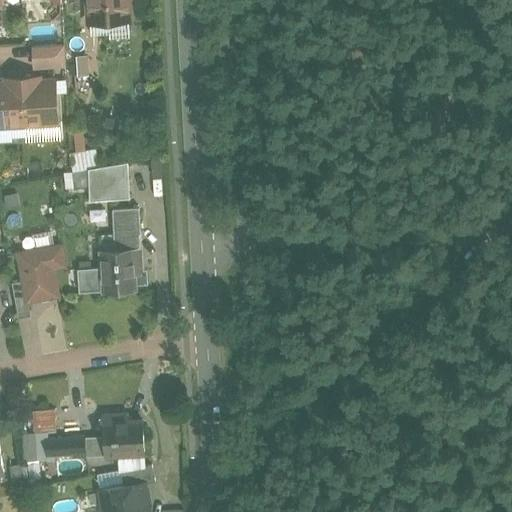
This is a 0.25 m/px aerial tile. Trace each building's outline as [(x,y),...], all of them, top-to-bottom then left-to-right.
[(89,0),(91,22),(129,19),(128,0),(89,0)] [(67,64),(66,43),(56,43),(57,65),(67,64)] [(85,74),(85,54),(73,54),(73,74),(85,74)] [(56,80),(32,81),(32,76),(24,77),(26,125),(40,125),(43,121),(58,121),(56,80)] [(24,77),(7,77),(8,82),(0,82),(0,123),(9,123),(12,126),(26,125),(24,77)] [(128,161),(89,168),(91,200),(131,197),(128,161)] [(139,206),(114,208),(116,232),(140,232),(141,232),(139,206)] [(49,242),(47,232),(29,235),(31,245),(49,242)] [(116,249),(102,250),(103,266),(79,268),(81,290),(104,289),(104,290),(137,288),(136,283),(146,282),(145,270),(143,270),(140,232),(116,232),(115,233),(116,249)] [(62,244),(20,252),(25,279),(29,300),(59,293),(54,266),(65,264),(62,244)] [(25,279),(13,281),(20,317),(32,315),(29,300),(25,279)] [(45,409),(23,410),(25,433),(47,431),(45,409)] [(129,413),(104,414),(105,435),(107,454),(145,452),(143,419),(129,420),(129,413)] [(73,436),(47,438),(48,453),(74,451),(74,456),(87,455),(86,436),(85,434),(73,435),(73,436)] [(105,435),(86,436),(87,455),(107,454),(105,435)] [(153,463),(122,468),(125,484),(144,481),(145,482),(156,480),(153,463)] [(125,484),(102,488),(106,511),(149,511),(145,482),(144,481),(125,484)]
